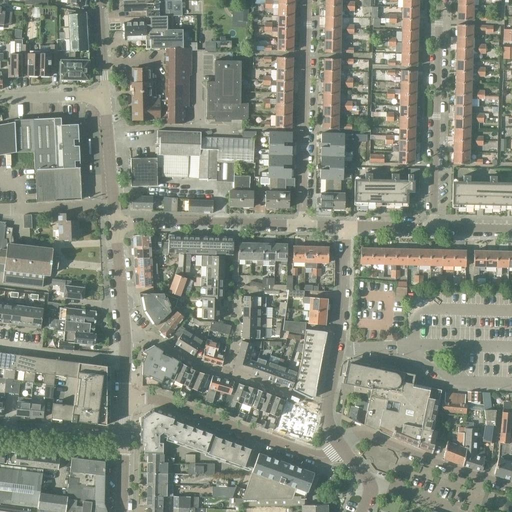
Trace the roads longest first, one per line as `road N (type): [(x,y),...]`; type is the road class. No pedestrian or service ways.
road 1 (residential): [(435,230),(439,0)]
road 2 (residential): [(124,399),(154,399),(319,457),(340,446)]
road 3 (residential): [(308,0),(302,225)]
road 4 (residential): [(302,225),(115,226)]
road 5 (residential): [(511,383),(455,382),(400,347),(336,347)]
road 6 (residential): [(511,486),(363,434),(340,446)]
road 7 (residential): [(0,348),(125,364)]
road 8 (residential): [(0,434),(123,437)]
road 9 (residential): [(336,347),(344,227)]
